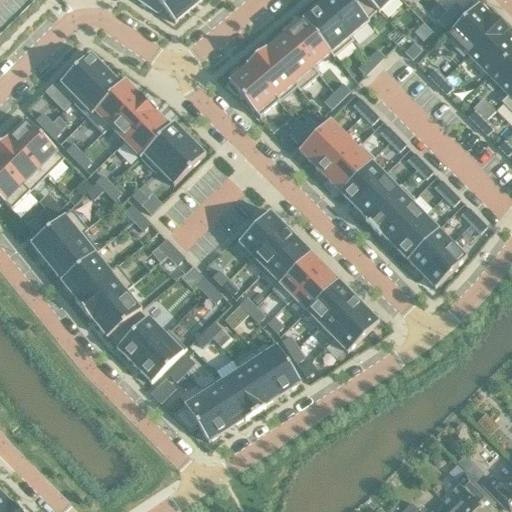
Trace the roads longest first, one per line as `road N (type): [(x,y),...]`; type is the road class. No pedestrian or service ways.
road 1 (residential): [(438,332),(178,68)]
road 2 (residential): [(0,260),(93,369),(210,479)]
road 3 (residential): [(438,332),(210,479)]
road 4 (residential): [(95,13),(66,21),(0,93)]
